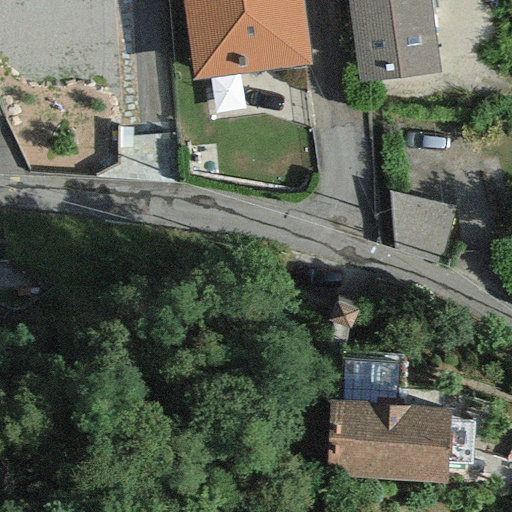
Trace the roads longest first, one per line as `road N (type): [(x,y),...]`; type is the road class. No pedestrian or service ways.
road 1 (residential): [(511,314),(469,286),(311,243),(221,223),(0,200)]
road 2 (unknown): [(311,243),(295,0)]
road 3 (unknown): [(157,216),(101,0)]
